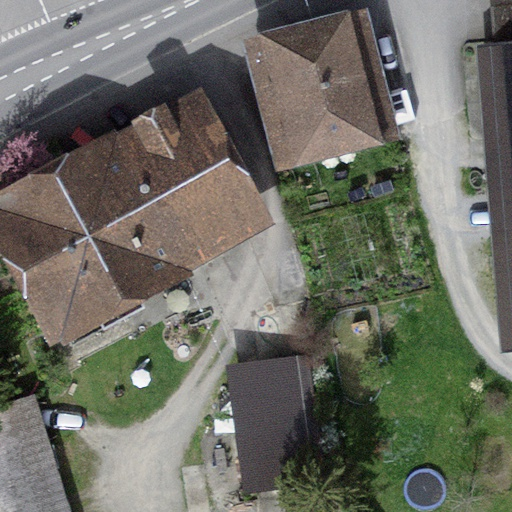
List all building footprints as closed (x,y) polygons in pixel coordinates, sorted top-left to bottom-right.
[(511,0),(488,0),(491,31),(462,34),(489,341),(511,338),(511,0)] [(351,2),(248,27),(280,161),(384,137),(351,2)] [(0,177),(0,275),(40,344),(262,216),(179,74),(0,177)] [(289,357),(223,366),(235,461),(301,453),(289,357)] [(64,511),(24,394),(0,400),(0,511),(64,511)]
